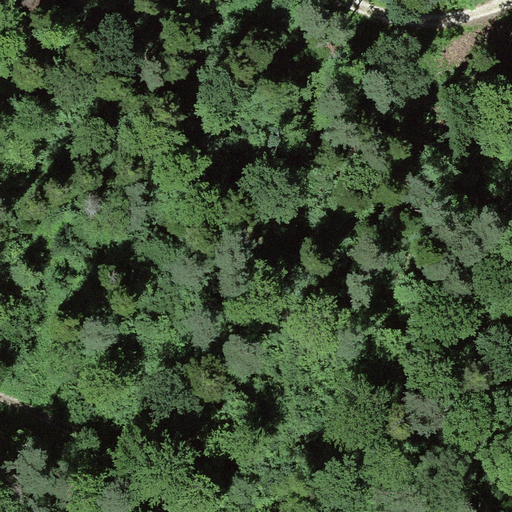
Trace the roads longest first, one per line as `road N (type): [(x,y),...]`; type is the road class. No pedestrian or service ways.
road 1 (track): [(181,511),(124,472),(0,412)]
road 2 (track): [(346,0),(384,18),(511,0)]
